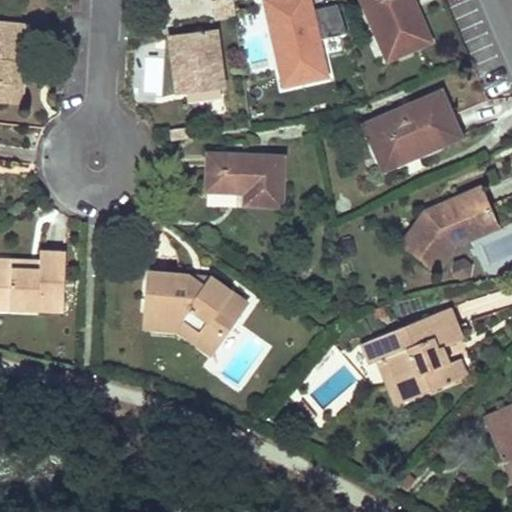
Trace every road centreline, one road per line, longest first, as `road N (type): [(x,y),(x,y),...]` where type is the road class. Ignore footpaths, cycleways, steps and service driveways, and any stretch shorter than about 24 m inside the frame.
road 1 (residential): [(97,125),(71,136),(61,157),(64,176),(85,194),(115,190),(131,166),(126,142),(111,129)]
road 2 (residential): [(106,0),(97,125)]
